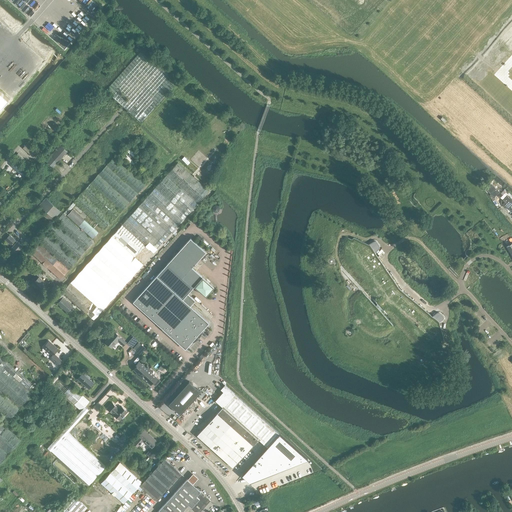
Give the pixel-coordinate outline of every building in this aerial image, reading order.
[(105,90),(126,108),(141,122),(178,82),(142,49),(105,90)] [(8,100),(9,100),(0,91),(0,108),(8,100)] [(32,156),(37,150),(28,142),(23,148),(32,156)] [(60,144),(46,161),(53,167),(68,151),(60,144)] [(134,158),(137,154),(128,146),(125,149),(129,153),(128,155),(126,154),(123,157),(133,165),(135,162),(130,157),(132,155),(134,158)] [(23,166),(27,161),(17,153),(13,158),(23,166)] [(115,156),(73,202),(104,230),(146,184),(115,156)] [(112,236),(62,292),(93,320),(143,264),(135,257),(136,255),(145,245),(153,253),(209,191),(178,162),(122,225),(113,235),(112,236)] [(489,187),(486,185),(483,187),(491,194),(489,195),(492,199),(500,192),(492,184),(489,187)] [(416,199),(418,201),(417,201),(429,214),(431,216),(432,217),(436,214),(436,213),(433,216),(429,212),(429,213),(419,202),(419,201),(416,198),(415,197),(414,197),(414,196),(414,195),(415,194),(416,193),(415,192),(414,194),(413,194),(413,195),(413,196),(413,197),(414,197),(414,198),(415,198),(415,199),(416,199),(415,199),(416,199)] [(416,199),(415,199),(416,199),(415,199),(415,198),(414,198),(414,197),(413,197),(413,196),(413,195),(413,194),(414,194),(407,200),(408,200),(409,200),(410,200),(412,201),(411,202),(412,202),(412,203),(414,205),(414,204),(426,217),(427,219),(428,219),(429,220),(428,220),(429,220),(431,219),(432,217),(431,216),(429,214),(417,201),(418,201),(416,199)] [(55,218),(61,211),(46,198),(39,205),(55,218)] [(508,200),(506,198),(504,200),(505,201),(503,203),(509,208),(511,204),(511,199),(511,198),(508,200)] [(405,201),(406,202),(407,201),(408,201),(409,201),(410,201),(411,202),(411,203),(412,203),(414,206),(425,217),(424,217),(428,221),(424,223),(425,224),(429,220),(428,220),(429,220),(428,219),(427,219),(426,217),(414,204),(414,205),(412,203),(412,202),(411,202),(412,201),(410,200),(409,200),(408,200),(407,200),(405,201)] [(70,210),(75,204),(73,203),(63,213),(65,215),(70,210)] [(221,209),(217,204),(212,207),(216,213),(221,209)] [(63,214),(29,251),(49,269),(60,279),(69,270),(94,242),(83,232),(84,230),(93,238),(99,232),(73,209),(67,215),(81,228),(80,229),(63,214)] [(51,222),(54,219),(47,212),(44,216),(51,222)] [(14,254),(23,245),(18,240),(17,242),(14,239),(15,239),(9,234),(5,239),(11,243),(14,245),(9,250),(14,254)] [(30,246),(33,242),(28,237),(24,241),(30,246)] [(133,301),(185,349),(209,322),(190,305),(196,300),(188,293),(194,286),(206,296),(214,286),(192,267),(206,252),(190,238),(133,301)] [(378,304),(376,307),(367,297),(364,293),(363,292),(362,292),(361,292),(360,292),(366,298),(361,303),(372,314),(382,326),(387,321),(393,327),(393,326),(393,325),(393,324),(392,324),(389,320),(379,310),(382,309),(383,310),(392,301),(409,315),(438,340),(439,340),(441,340),(441,344),(442,346),(443,345),(443,344),(443,343),(443,340),(444,340),(440,324),(442,321),(445,318),(446,318),(446,317),(445,316),(440,312),(439,311),(438,311),(438,312),(432,316),(400,289),(399,288),(375,253),(379,248),(380,247),(380,246),(376,239),(375,239),(374,239),(368,243),(367,244),(354,238),(353,238),(352,240),(349,238),(348,238),(347,238),(346,239),(347,239),(349,240),(352,242),(351,243),(369,269),(386,295),(377,303),(377,304),(378,304)] [(465,254),(466,255),(467,256),(467,255),(467,256),(468,257),(468,256),(470,258),(469,259),(479,269),(481,271),(483,273),(484,274),(488,271),(488,270),(485,273),(481,269),(481,270),(473,261),(471,259),(471,258),(468,255),(467,254),(466,254),(466,253),(466,252),(466,251),(467,251),(468,250),(467,249),(466,251),(465,251),(465,252),(465,253),(465,254)] [(462,257),(463,258),(463,259),(464,259),(464,260),(466,262),(466,261),(476,272),(478,274),(479,276),(480,276),(480,277),(481,277),(484,274),(483,273),(481,271),(479,269),(469,259),(470,258),(468,256),(468,257),(467,256),(467,255),(467,256),(466,255),(465,254),(465,253),(465,252),(465,251),(466,251),(459,257),(460,257),(461,257),(462,257)] [(35,267),(40,262),(28,252),(24,257),(35,267)] [(330,258),(330,255),(329,255),(328,256),(327,257),(326,258),(325,259),(325,260),(325,261),(325,263),(326,264),(326,265),(327,266),(328,266),(329,267),(331,267),(332,267),(333,267),(334,267),(332,264),(332,265),(330,264),(329,264),(329,263),(328,262),(328,261),(329,259),(330,258)] [(329,259),(328,261),(328,262),(329,263),(329,264),(330,264),(332,265),(333,264),(334,264),(334,263),(335,265),(336,264),(336,262),(337,262),(337,261),(337,259),(336,258),(334,257),(333,257),(331,256),(331,258),(330,258),(329,259)] [(476,272),(466,261),(466,262),(464,260),(464,259),(463,259),(463,258),(462,257),(461,257),(460,257),(459,257),(457,259),(459,258),(460,258),(461,258),(462,258),(463,260),(466,263),(469,265),(476,274),(480,277),(476,280),(477,281),(481,278),(481,277),(480,277),(480,276),(479,276),(478,274),(476,272)] [(42,287),(43,285),(45,287),(49,283),(46,281),(45,281),(41,277),(43,275),(38,271),(35,273),(39,276),(35,281),(42,287)] [(61,292),(55,299),(58,302),(64,295),(61,292)] [(73,306),(63,297),(57,303),(67,312),(73,306)] [(346,330),(346,331),(346,332),(346,333),(346,334),(347,335),(348,336),(349,336),(350,336),(351,336),(352,336),(353,335),(352,334),(353,333),(352,332),(352,331),(354,330),(355,329),(353,327),(350,330),(349,330),(348,330),(347,331),(346,330)] [(123,345),(126,342),(114,331),(105,341),(112,347),(118,341),(123,345)] [(132,348),(138,341),(133,336),(127,343),(132,348)] [(58,366),(62,361),(54,353),(58,349),(49,341),(43,347),(52,355),(49,358),(58,366)] [(145,348),(142,345),(139,342),(133,348),(136,351),(135,352),(139,355),(145,348)] [(421,363),(422,363),(423,363),(424,362),(425,361),(427,362),(427,361),(427,360),(425,360),(424,360),(424,359),(424,358),(423,357),(422,357),(421,357),(421,356),(420,357),(419,356),(418,356),(417,355),(416,356),(419,358),(418,358),(418,359),(418,360),(418,361),(419,362),(419,363),(420,363),(421,363)] [(0,363),(0,463),(21,440),(4,425),(0,421),(0,415),(7,422),(33,393),(28,390),(33,384),(5,360),(5,359),(0,363)] [(136,373),(140,377),(149,368),(147,367),(146,368),(139,361),(135,366),(136,366),(135,368),(135,369),(138,372),(136,373)] [(152,371),(149,368),(140,377),(146,382),(148,381),(151,383),(152,383),(153,382),(154,383),(158,378),(151,372),(152,371)] [(83,371),(77,379),(88,389),(94,383),(88,378),(89,376),(83,371)] [(58,373),(50,382),(81,410),(47,448),(51,451),(89,485),(106,466),(68,432),(89,409),(85,406),(90,401),(58,373)] [(189,381),(169,403),(180,414),(201,391),(189,381)] [(225,384),(220,389),(223,391),(215,400),(222,407),(222,408),(197,435),(233,467),(258,439),(267,447),(279,434),(225,384)] [(117,407),(112,403),(107,408),(112,413),(112,412),(114,414),(117,417),(118,416),(121,418),(121,419),(122,418),(123,419),(125,416),(124,415),(127,411),(121,406),(118,409),(117,407)] [(152,448),(157,442),(144,430),(138,437),(139,437),(133,443),(137,447),(143,440),(152,448)] [(250,482),(308,459),(279,434),(267,447),(242,475),(250,482)] [(165,459),(140,485),(157,500),(181,474),(165,459)] [(133,494),(143,482),(120,462),(101,483),(123,504),(133,493),(133,494)] [(196,511),(199,511),(210,500),(200,491),(201,491),(187,479),(157,511),(181,511),(188,505),(196,511)] [(83,511),(87,508),(73,495),(57,511),(83,511)] [(264,501),(262,497),(262,496),(253,500),(254,503),(255,505),(264,501)]
